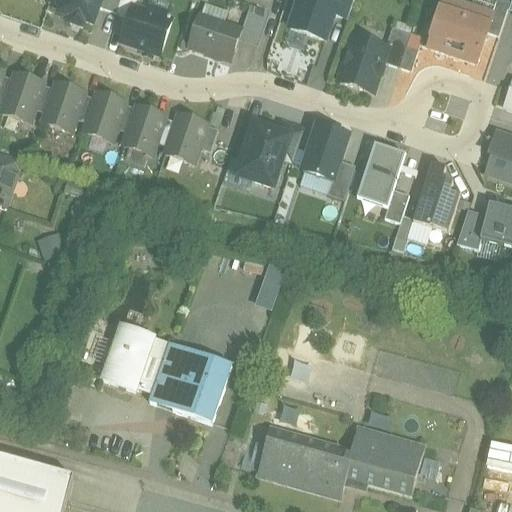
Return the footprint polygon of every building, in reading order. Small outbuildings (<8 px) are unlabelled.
[(68,0),(62,18),(73,21),(71,27),(84,31),(86,26),(94,29),(100,11),(103,0),(68,0)] [(123,0),(103,0),(100,11),(118,17),(123,0)] [(138,0),(123,0),(118,17),(130,22),(134,11),(135,12),(138,0)] [(320,0),(321,1),(318,0),(302,0),(292,32),(327,44),(331,30),(329,29),(333,17),(338,0),(320,0)] [(356,0),(338,0),(333,17),(349,23),(356,0)] [(499,2),(492,21),(494,22),(489,37),(500,41),(508,15),(511,6),(499,2)] [(135,12),(134,11),(130,22),(122,45),(162,59),(173,25),(169,23),(170,19),(168,16),(168,15),(153,11),(149,12),(148,16),(135,12)] [(466,19),(444,12),(431,53),(478,69),(489,37),(494,22),(492,21),(468,13),(466,19)] [(254,13),(244,42),(259,47),(269,18),(254,13)] [(242,35),(202,21),(191,51),(232,65),(242,35)] [(413,38),(394,32),(387,52),(388,52),(384,66),(401,72),(409,51),(413,38)] [(387,52),(356,42),(341,86),(373,97),(384,66),(388,52),(387,52)] [(420,54),(409,51),(401,72),(413,76),(420,54)] [(44,88),(16,79),(14,85),(6,109),(3,118),(31,128),(36,115),(44,90),(44,88)] [(14,85),(3,80),(0,88),(0,106),(6,109),(14,85)] [(86,98),(57,88),(55,94),(47,118),(44,128),(72,137),(77,124),(85,100),(86,98)] [(55,94),(44,90),(36,115),(47,118),(55,94)] [(126,108),(98,98),(96,104),(88,128),(84,137),(113,147),(118,134),(126,110),(126,108)] [(96,104),(85,100),(77,124),(88,128),(96,104)] [(137,113),(126,110),(118,134),(129,138),(137,113)] [(166,121),(138,111),(137,113),(129,138),(124,151),(153,161),(157,148),(166,123),(166,121)] [(208,129),(179,119),(177,127),(168,152),(166,159),(194,169),(200,153),(207,131),(208,129)] [(177,127),(166,123),(157,148),(168,152),(177,127)] [(305,134),(283,126),(279,138),(290,141),(283,164),(294,168),(305,134)] [(279,138),(256,130),(244,166),(256,170),(252,183),(274,191),(283,164),(290,141),(279,138)] [(319,130),(304,177),(333,187),(334,187),(341,166),(350,141),(319,130)] [(219,134),(207,131),(200,153),(211,157),(219,134)] [(511,141),(498,137),(491,159),(494,159),(488,177),(511,185),(511,141)] [(407,159),(376,149),(359,203),(389,213),(395,194),(407,159)] [(0,200),(2,193),(7,194),(12,179),(18,181),(23,163),(0,157),(0,200)] [(334,187),(333,187),(329,199),(345,205),(356,171),(341,166),(334,187)] [(447,172),(434,168),(415,224),(415,226),(432,232),(432,230),(450,236),(462,199),(451,196),(455,186),(444,183),(447,172)] [(411,199),(395,194),(389,213),(386,222),(401,227),(411,199)] [(511,213),(491,208),(488,219),(482,244),(511,251),(511,213)] [(488,219),(469,214),(458,248),(479,254),(482,244),(488,219)] [(415,224),(404,220),(398,239),(409,243),(415,226),(415,224)] [(403,248),(396,245),(393,254),(400,257),(403,248)] [(249,308),(266,314),(281,272),(263,266),(249,308)] [(155,342),(123,331),(105,384),(137,395),(138,393),(155,342)] [(155,342),(138,393),(154,398),(171,347),(155,342)] [(234,369),(171,347),(154,398),(151,406),(213,428),(234,369)] [(426,451),(359,433),(353,454),(272,431),(259,480),(342,502),(347,486),(362,491),(363,486),(413,500),(426,451)] [(477,468),(511,476),(511,450),(483,444),(477,468)] [(0,511),(67,511),(76,482),(0,461),(0,511)]
